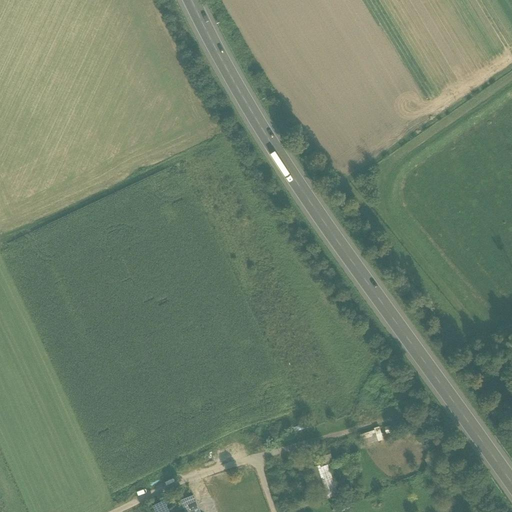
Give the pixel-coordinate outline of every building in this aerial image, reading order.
[(395,423),(388,426),(390,432),(397,431),(395,423)] [(309,424),(293,429),(294,433),(298,432),(310,428),(309,424)] [(388,426),(374,430),(374,432),(376,437),(378,443),(392,438),(390,432),(388,426)] [(409,432),(413,444),(421,441),(417,429),(409,432)] [(362,442),(376,437),(374,432),(361,437),(362,442)] [(319,466),(326,463),(332,461),(328,450),(315,455),(319,466)] [(319,466),(315,455),(315,454),(303,458),(307,470),(319,466)] [(430,475),(440,472),(435,457),(425,461),(430,475)] [(302,461),(291,465),(305,506),(316,503),(302,461)] [(288,463),(276,467),(291,511),(303,507),(288,463)] [(307,470),(306,470),(318,502),(337,496),(326,463),(319,466),(307,470)] [(376,484),(379,493),(387,490),(384,481),(376,484)] [(182,501),(186,511),(199,511),(193,496),(182,501)]
